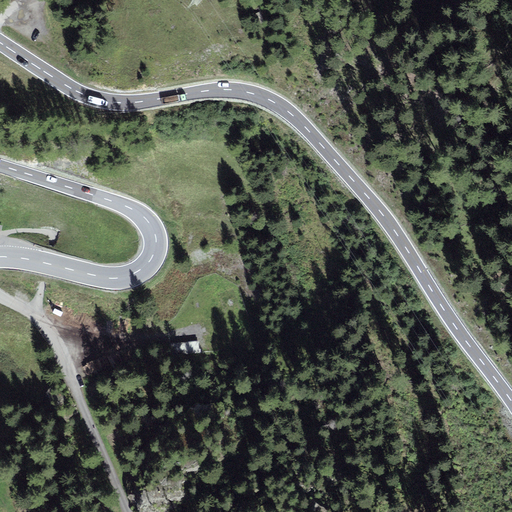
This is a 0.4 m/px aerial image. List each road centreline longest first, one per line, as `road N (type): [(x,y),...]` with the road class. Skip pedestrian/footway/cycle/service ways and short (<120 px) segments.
road 1 (primary): [(511,402),(385,218),(268,98),(228,89),(107,101),(0,42)]
road 2 (primary): [(0,165),(132,208),(155,241),(149,261),(119,278),(0,256)]
road 3 (unclassified): [(0,295),(47,327),(124,511)]
